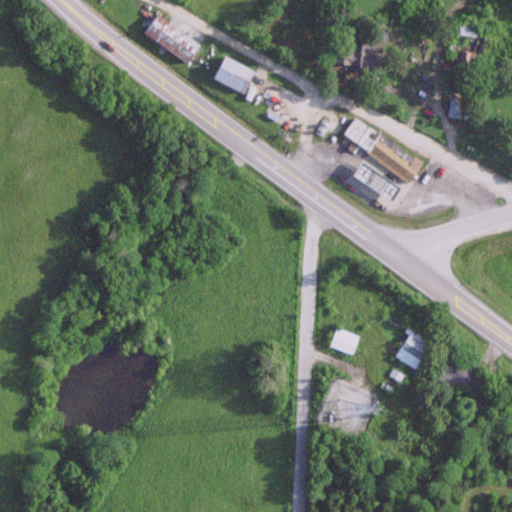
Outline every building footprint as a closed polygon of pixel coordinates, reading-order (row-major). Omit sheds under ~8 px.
[(197,42),(152,14),(140,34),(185,62),(197,42)] [(474,36),(475,26),(454,23),(448,68),(476,72),(480,36),(474,36)] [(328,66),(372,66),(372,37),(328,38),(328,66)] [(209,78),(239,92),(250,69),(220,55),(209,78)] [(357,335),(334,326),(326,346),(349,355),(357,335)] [(412,368),(430,342),(408,327),(390,354),(412,368)] [(435,377),(471,396),(482,375),(446,356),(435,377)]
